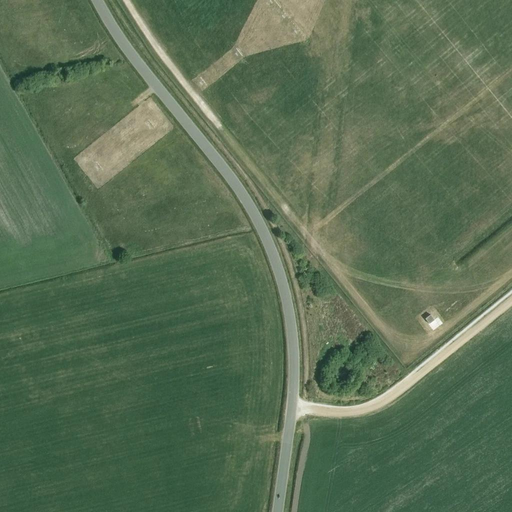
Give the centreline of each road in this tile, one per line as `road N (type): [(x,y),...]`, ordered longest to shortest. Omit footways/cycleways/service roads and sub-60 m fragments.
road 1 (tertiary): [(277,511),(293,375),(279,276),(251,208),(96,0)]
road 2 (track): [(305,410),(351,414),(384,402),(511,299)]
